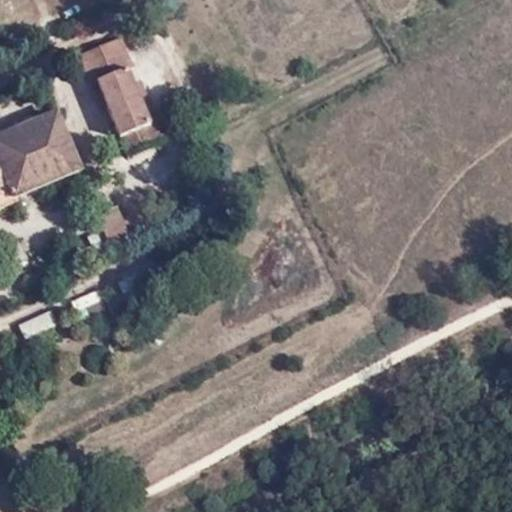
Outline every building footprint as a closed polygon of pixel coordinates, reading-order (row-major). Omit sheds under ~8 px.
[(107,42),(78,54),(88,78),(92,78),(119,132),(153,115),(129,66),(118,67),(107,42)] [(56,106),(0,127),(0,208),(17,202),(15,197),(82,171),(56,106)] [(134,198),(96,211),(108,246),(146,233),(134,198)] [(75,309),(102,299),(98,287),(71,297),(75,309)] [(50,306),(16,322),(24,338),(58,323),(50,306)]
